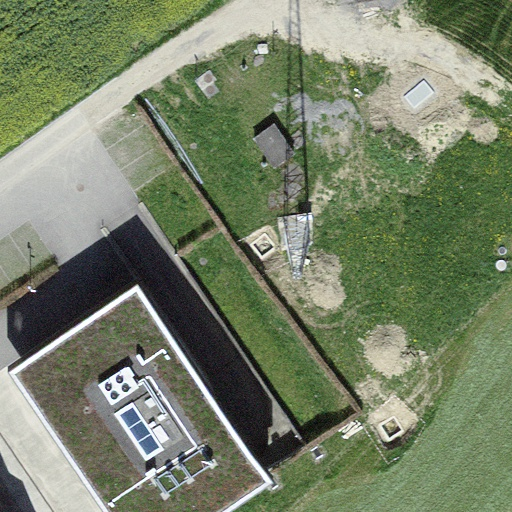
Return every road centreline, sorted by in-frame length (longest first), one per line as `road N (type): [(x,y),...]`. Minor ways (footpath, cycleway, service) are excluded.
road 1 (track): [(511,111),(424,57),(260,2)]
road 2 (track): [(157,65),(260,2)]
